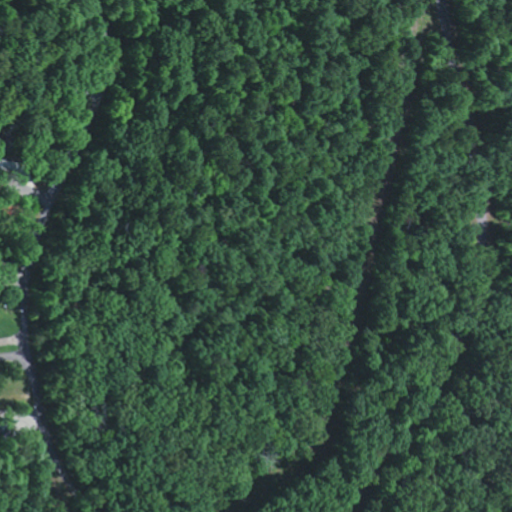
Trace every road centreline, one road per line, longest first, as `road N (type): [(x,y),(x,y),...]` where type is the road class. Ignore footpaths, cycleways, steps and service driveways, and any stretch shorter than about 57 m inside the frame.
road 1 (residential): [(439,0),(472,137),(485,270),(437,377),(340,511)]
road 2 (residential): [(87,0),(116,35),(111,72),(42,202),(24,311),(34,406),(62,511)]
